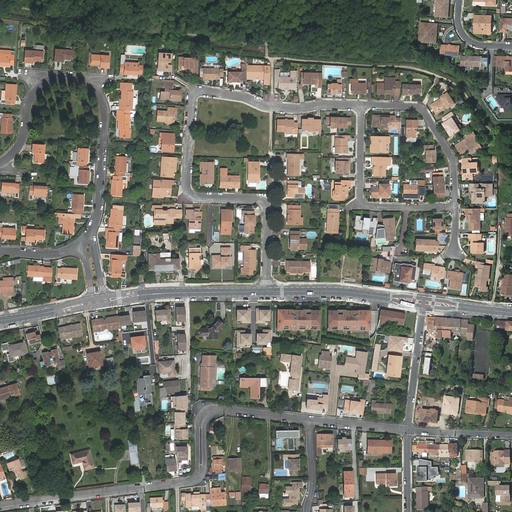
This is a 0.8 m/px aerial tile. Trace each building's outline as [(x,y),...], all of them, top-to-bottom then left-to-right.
[(436,0),(437,5),(438,5),(437,11),(436,11),(436,16),(448,17),(449,6),(447,6),(448,4),(449,4),(449,0),(436,0)] [(492,32),(492,16),(475,16),(475,31),(477,33),(490,34),(492,32)] [(511,18),(501,18),(501,31),(507,32),(508,28),(511,28),(511,18)] [(436,43),(437,25),(433,25),(432,25),(430,25),(430,23),(421,23),(420,37),(422,39),(426,39),(427,40),(432,41),(432,43),(436,43)] [(460,45),(442,44),(441,54),(459,55),(460,45)] [(55,49),(54,61),(63,61),(64,58),(73,59),(74,50),(55,49)] [(15,51),(1,50),(0,54),(0,53),(0,65),(10,66),(10,64),(14,64),(15,51)] [(25,50),(24,62),(33,63),(33,60),(43,61),(43,51),(25,50)] [(171,53),(159,52),(157,70),(170,71),(171,64),(167,64),(167,59),(171,60),(171,53)] [(91,54),(90,64),(100,64),(100,67),(109,67),(110,56),(91,54)] [(471,57),(471,55),(466,55),(466,65),(486,66),(486,57),(483,57),(483,56),(474,55),(474,57),(471,57)] [(511,56),(499,56),(498,66),(506,66),(506,71),(511,70),(511,56)] [(193,61),(193,58),(184,58),(184,57),(179,57),(179,65),(181,66),(184,66),(184,67),(185,67),(185,70),(188,70),(188,71),(192,71),(192,74),(197,74),(197,61),(193,61)] [(121,58),(120,71),(124,72),(124,73),(138,74),(138,63),(124,62),(124,58),(121,58)] [(228,71),(228,82),(242,82),(241,80),(246,80),(246,79),(246,77),(246,65),(245,65),(241,64),(242,72),(228,71)] [(270,66),(246,65),(246,77),(260,77),(260,79),(264,79),(264,82),(269,82),(270,66)] [(223,76),(223,68),(220,68),(204,68),(203,78),(211,78),(213,79),(220,79),(220,76),(223,76)] [(279,69),(274,69),(274,83),(278,83),(278,88),(284,89),(289,89),(296,89),(296,77),(298,77),(298,71),(290,70),(290,77),(278,76),(279,69)] [(316,87),(321,87),(322,73),(301,73),(301,83),(316,84),(316,87)] [(352,84),(352,93),(365,93),(366,83),(358,83),(358,79),(349,79),(349,83),(352,84)] [(119,106),(119,110),(130,110),(135,111),(136,111),(136,108),(132,108),(132,107),(134,107),(136,106),(136,99),(135,98),(133,98),(133,91),(131,91),(132,82),(121,81),(120,88),(124,88),(124,90),(122,90),(122,99),(121,106),(119,106)] [(390,92),(390,95),(390,96),(399,96),(399,82),(385,81),(385,83),(377,83),(377,94),(385,94),(385,92),(390,92)] [(171,87),(173,87),(173,83),(163,82),(162,86),(165,87),(165,92),(161,92),(161,98),(171,99),(171,100),(180,101),(181,89),(176,89),(176,91),(171,91),(171,87)] [(17,84),(6,83),(5,90),(5,99),(1,99),(1,103),(14,104),(15,100),(17,84)] [(337,92),(337,93),(341,93),(341,84),(337,84),(338,83),(337,83),(331,83),(331,84),(328,84),(327,92),(332,93),(332,92),(337,92)] [(421,85),(415,85),(402,84),(402,94),(409,95),(409,93),(412,93),(421,93),(421,85)] [(442,99),(441,98),(431,105),(433,108),(434,108),(436,110),(435,111),(436,113),(446,107),(446,106),(447,105),(448,106),(449,107),(455,103),(453,99),(451,100),(450,100),(449,98),(449,97),(450,95),(448,92),(442,96),(443,97),(443,98),(442,99)] [(165,121),(174,122),(175,112),(176,112),(176,108),(168,107),(168,111),(158,111),(157,121),(165,121)] [(119,110),(117,109),(117,113),(119,113),(119,120),(118,129),(120,129),(120,137),(130,138),(130,130),(129,130),(130,116),(130,110),(119,110)] [(455,116),(452,111),(443,117),(445,122),(443,123),(446,128),(447,127),(449,130),(448,131),(451,135),(460,129),(460,128),(461,128),(461,126),(460,125),(458,124),(457,125),(453,117),(455,116)] [(0,117),(2,117),(1,133),(11,133),(12,118),(12,114),(0,112),(0,117)] [(400,128),(400,118),(396,118),(396,116),(389,116),(389,117),(381,117),(381,115),(372,115),(372,126),(381,127),(381,129),(388,129),(388,128),(388,124),(391,125),(395,125),(395,128),(400,128)] [(335,119),(335,117),(327,117),(326,124),(330,124),(330,127),(339,127),(339,119),(335,119)] [(343,119),(339,119),(339,127),(346,127),(347,124),(351,125),(351,118),(343,117),(343,119)] [(293,134),(297,134),(297,123),(294,123),(294,120),(287,120),(284,120),(278,119),(277,131),(286,131),(293,131),(293,134)] [(318,131),(321,131),(321,120),(313,120),(308,120),(302,120),(302,129),(308,129),(308,130),(318,131)] [(415,127),(416,128),(417,128),(418,120),(406,120),(405,137),(410,137),(416,138),(416,130),(415,130),(415,127)] [(474,147),(476,150),(482,147),(475,136),(476,135),(474,131),(466,136),(467,138),(456,145),(461,153),(469,148),(469,147),(471,146),(472,146),(474,147)] [(171,138),(172,133),(160,133),(160,137),(162,137),(162,151),(173,151),(174,138),(171,138)] [(350,135),(342,135),(342,138),(336,138),(335,152),(346,152),(347,146),(347,138),(350,138),(350,135)] [(372,141),(372,144),(372,151),(385,151),(385,142),(390,142),(390,137),(372,136),(372,141)] [(35,153),(34,162),(43,163),(45,145),(33,144),(32,152),(35,153)] [(433,144),(421,144),(422,150),(425,150),(425,162),(435,162),(435,149),(433,149),(433,144)] [(75,165),(86,166),(86,162),(88,162),(89,149),(78,148),(77,161),(73,161),(72,165),(75,165)] [(303,154),(287,153),(287,158),(288,158),(288,164),(290,164),(290,167),(288,167),(288,174),(298,174),(299,164),(299,158),(303,158),(303,154)] [(116,172),(115,176),(129,177),(129,173),(126,172),(127,157),(116,156),(115,172),(116,172)] [(390,157),(372,156),(372,164),(375,164),(375,167),(374,168),(374,175),(385,175),(385,165),(390,165),(390,157)] [(174,169),(176,169),(177,158),(162,157),(161,176),(173,176),(173,171),(174,169)] [(349,157),(339,157),(339,161),(336,161),(335,172),(347,172),(347,170),(348,161),(349,157)] [(202,166),(202,174),(204,174),(204,183),(212,183),(213,183),(213,163),(200,162),(200,166),(202,166)] [(257,172),(259,172),(259,162),(248,162),(248,182),(256,182),(257,172)] [(463,167),(463,169),(464,173),(470,173),(479,173),(479,162),(468,163),(463,163),(463,167)] [(88,170),(88,166),(86,166),(75,165),(75,169),(79,169),(78,183),(89,183),(90,170),(88,170)] [(227,169),(221,169),(220,187),(225,187),(227,187),(239,187),(239,179),(235,179),(235,176),(226,176),(227,169)] [(433,177),(433,185),(442,184),(441,182),(443,181),(443,172),(436,173),(436,177),(433,177)] [(115,176),(113,176),(113,180),(112,180),(111,195),(121,196),(122,180),(129,180),(129,177),(115,176)] [(173,180),(162,179),(162,180),(162,182),(159,182),(160,180),(154,180),(153,197),(158,197),(159,194),(163,195),(170,195),(171,184),(173,185),(173,180)] [(350,180),(341,180),(341,182),(335,182),(335,190),(333,191),(333,197),(335,199),(343,199),(346,198),(346,192),(345,192),(345,189),(345,186),(346,186),(350,186),(350,180)] [(411,184),(404,184),(404,195),(412,195),(418,195),(424,195),(424,181),(418,180),(418,184),(411,184)] [(2,181),(1,192),(15,193),(14,197),(19,197),(19,184),(15,184),(15,182),(2,181)] [(297,196),(297,197),(304,197),(304,188),(301,187),(297,187),(297,181),(288,181),(287,196),(293,196),(297,196)] [(478,183),(471,183),(471,190),(475,190),(474,193),(474,196),(472,198),(473,203),(485,203),(485,196),(493,196),(493,183),(483,183),(483,188),(479,188),(478,183)] [(379,195),(389,195),(389,184),(379,184),(379,187),(372,187),(371,197),(379,197),(379,195)] [(442,184),(433,185),(434,193),(437,193),(437,196),(444,196),(444,188),(442,188),(442,184)] [(30,186),(29,199),(32,199),(33,195),(46,196),(47,186),(34,185),(34,186),(30,186)] [(68,210),(68,213),(73,214),(82,214),(82,211),(83,211),(84,195),(73,194),(73,210),(68,210)] [(119,228),(122,228),(123,206),(113,205),(113,209),(111,209),(111,217),(110,224),(108,224),(108,228),(119,228)] [(162,213),(161,209),(162,206),(156,205),(156,209),(154,209),(154,224),(162,224),(161,223),(165,223),(170,223),(170,218),(173,218),(181,218),(181,210),(174,210),(174,209),(170,208),(170,210),(170,211),(165,211),(165,213),(162,213)] [(289,214),(288,214),(287,224),(300,224),(300,218),(300,206),(298,206),(290,205),(288,205),(288,209),(289,210),(289,214)] [(336,224),(338,224),(339,225),(339,223),(338,223),(339,209),(328,208),(327,232),(336,232),(336,224)] [(480,208),(465,208),(466,215),(470,215),(470,220),(470,222),(470,230),(480,230),(480,208)] [(222,213),(221,221),(224,221),(224,231),(231,231),(231,210),(223,209),(223,213),(222,213)] [(199,216),(199,212),(195,212),(195,210),(186,210),(186,218),(189,218),(189,228),(195,228),(200,228),(201,217),(199,216)] [(253,221),(255,221),(255,216),(254,216),(254,211),(243,211),(243,216),(245,216),(245,232),(253,232),(253,225),(253,221)] [(68,213),(60,213),(59,217),(64,217),(62,233),(73,233),(74,218),(73,218),(73,214),(68,213)] [(368,234),(376,235),(376,231),(378,218),(373,218),(373,221),(370,221),(370,218),(364,217),(363,220),(360,220),(360,216),(356,215),(355,221),(359,222),(359,228),(368,230),(368,234)] [(384,230),(376,231),(376,235),(375,238),(386,237),(394,236),(395,236),(394,217),(383,218),(384,230)] [(431,227),(431,233),(446,233),(445,226),(442,226),(442,224),(442,219),(433,219),(433,227),(431,227)] [(224,221),(221,221),(221,234),(231,234),(231,231),(224,231),(224,221)] [(3,224),(0,223),(0,235),(2,236),(2,237),(15,238),(16,229),(3,227),(3,224)] [(118,248),(119,228),(108,228),(106,228),(106,231),(107,232),(107,238),(106,247),(118,248)] [(27,229),(25,241),(34,242),(34,239),(44,239),(45,230),(27,229)] [(291,231),(290,238),(292,238),(292,242),(290,242),(290,249),(306,249),(307,239),(298,238),(298,235),(300,235),(300,231),(291,231)] [(481,233),(470,233),(470,238),(472,238),(472,242),(474,242),(474,252),(484,252),(484,243),(481,243),(481,233)] [(435,245),(437,245),(437,240),(416,239),(416,250),(424,250),(424,249),(435,249),(435,245)] [(141,246),(133,246),(132,256),(140,256),(141,246)] [(231,246),(221,246),(221,254),(212,254),(212,268),(221,268),(221,265),(225,265),(230,265),(230,256),(231,256),(231,246)] [(254,260),(255,260),(256,250),(250,250),(250,246),(241,246),(241,250),(244,250),(244,267),(241,267),(241,273),(252,273),(252,269),(253,269),(254,260)] [(200,247),(189,248),(190,268),(195,268),(195,265),(201,265),(200,247)] [(148,253),(149,270),(179,269),(179,258),(160,258),(160,253),(148,253)] [(369,263),(371,263),(373,264),(373,266),(371,266),(370,266),(370,270),(375,270),(377,269),(382,270),(383,272),(389,273),(390,262),(382,261),(378,261),(378,259),(370,257),(369,263)] [(111,259),(110,273),(112,273),(112,277),(125,277),(126,274),(121,273),(122,260),(111,259)] [(307,270),(307,272),(311,272),(311,261),(286,261),(286,272),(291,272),(291,273),(302,273),(302,272),(302,270),(307,270)] [(484,262),(477,261),(476,264),(480,265),(478,275),(478,278),(476,278),(475,285),(480,286),(486,287),(487,280),(488,280),(490,266),(484,265),(484,262)] [(431,265),(431,264),(424,262),(422,274),(430,275),(442,277),(444,267),(435,266),(431,265)] [(415,266),(410,266),(410,268),(402,267),(402,265),(402,264),(395,263),(394,273),(394,277),(400,278),(400,281),(409,282),(409,279),(414,279),(415,266)] [(42,281),(51,281),(52,268),(43,268),(43,267),(28,266),(27,276),(34,276),(43,277),(42,281)] [(57,268),(56,282),(55,282),(55,285),(59,285),(59,282),(60,283),(61,278),(76,279),(77,269),(61,267),(61,269),(57,268)] [(459,272),(455,272),(448,271),(447,278),(451,279),(450,288),(460,289),(461,280),(463,281),(464,273),(459,272)] [(504,278),(503,294),(511,294),(511,274),(506,274),(505,278),(504,278)] [(0,294),(12,294),(11,280),(13,280),(13,278),(3,278),(3,281),(0,280),(0,294)] [(251,307),(237,308),(237,320),(242,320),(242,323),(251,323),(251,307)] [(271,308),(256,308),(256,323),(265,323),(265,320),(271,320),(271,308)] [(171,318),(170,309),(155,311),(156,320),(166,319),(166,318),(171,318)] [(185,309),(175,309),(176,323),(185,322),(185,309)] [(319,310),(277,309),(277,329),(319,329),(319,310)] [(145,310),(132,312),(133,322),(146,320),(145,310)] [(370,310),(328,310),(328,329),(370,330),(370,310)] [(404,314),(381,310),(379,316),(378,326),(384,327),(385,321),(402,324),(404,314)] [(129,314),(125,314),(125,316),(118,316),(120,325),(130,324),(129,314)] [(95,322),(91,322),(92,332),(103,330),(104,329),(108,328),(109,329),(120,328),(120,325),(118,316),(106,318),(105,320),(102,321),(99,321),(99,319),(94,320),(95,322)] [(443,331),(443,318),(437,318),(437,319),(435,319),(434,331),(443,331)] [(451,332),(452,319),(443,318),(443,331),(442,337),(451,337),(451,332)] [(469,325),(469,320),(466,320),(452,319),(451,332),(468,333),(467,340),(473,341),(474,325),(469,325)] [(197,329),(197,336),(206,336),(206,338),(217,339),(217,331),(223,324),(218,320),(211,327),(211,329),(197,329)] [(511,330),(511,322),(499,321),(498,329),(511,330)] [(80,323),(58,328),(60,339),(83,335),(80,323)] [(272,329),(263,329),(263,333),(257,333),(257,344),(268,344),(268,342),(272,342),(272,329)] [(245,330),(237,330),(237,346),(245,346),(245,344),(252,344),(252,333),(245,333),(245,330)] [(35,334),(26,336),(28,343),(37,341),(35,334)] [(185,335),(177,336),(177,349),(186,349),(185,335)] [(131,337),(132,348),(141,347),(141,349),(142,351),(145,350),(144,336),(131,337)] [(7,342),(0,344),(2,350),(9,349),(10,353),(7,354),(8,361),(14,360),(13,355),(25,353),(22,342),(8,346),(7,342)] [(42,353),(44,361),(40,361),(41,367),(58,363),(59,370),(64,369),(63,360),(59,361),(56,349),(52,350),(52,352),(48,353),(47,352),(42,353)] [(87,353),(89,367),(102,364),(100,351),(87,353)] [(321,355),(319,355),(318,367),(331,369),(332,356),(330,356),(330,352),(322,351),(321,355)] [(356,359),(346,357),(345,366),(347,368),(357,369),(356,374),(364,375),(367,353),(357,351),(356,359)] [(426,353),(423,374),(430,375),(432,354),(426,353)] [(301,356),(285,355),(284,361),(291,362),(290,375),(292,375),(292,379),(289,379),(288,389),(297,390),(299,376),(301,356)] [(398,370),(400,357),(389,355),(386,375),(400,376),(400,371),(398,370)] [(201,363),(200,386),(211,387),(212,377),(213,378),(214,364),(213,364),(213,360),(215,360),(215,356),(203,356),(202,363),(201,363)] [(106,358),(107,366),(114,365),(113,357),(106,358)] [(173,360),(159,362),(160,373),(168,373),(170,372),(171,376),(175,375),(173,360)] [(149,375),(142,375),(143,378),(137,379),(139,394),(144,394),(145,400),(150,399),(150,402),(145,402),(146,407),(152,407),(149,375)] [(211,387),(200,386),(200,389),(214,390),(214,378),(213,378),(212,377),(211,387)] [(250,384),(250,386),(250,398),(259,398),(259,386),(259,384),(266,384),(266,378),(239,378),(239,384),(250,384)] [(375,380),(368,379),(368,381),(368,385),(367,391),(373,392),(375,380)] [(178,381),(163,383),(163,388),(158,389),(159,397),(166,396),(166,392),(179,391),(178,381)] [(19,393),(16,384),(16,383),(0,387),(0,399),(19,394),(19,393)] [(327,408),(328,395),(323,394),(323,398),(317,398),(317,400),(307,399),(306,409),(322,410),(322,408),(327,408)] [(186,395),(173,396),(173,401),(176,404),(176,407),(176,412),(184,411),(186,411),(185,407),(187,407),(187,404),(186,404),(186,402),(187,402),(186,395)] [(459,398),(443,395),(441,413),(457,415),(459,398)] [(468,401),(466,412),(485,415),(486,406),(488,406),(490,398),(480,397),(479,402),(468,401)] [(507,411),(511,411),(511,397),(509,397),(509,401),(499,400),(497,411),(505,412),(505,410),(507,411)] [(363,414),(365,403),(359,402),(345,400),(344,411),(363,414)] [(376,404),(371,404),(370,412),(383,413),(383,412),(390,413),(391,404),(384,403),(376,403),(376,404)] [(421,409),(420,418),(426,419),(426,422),(437,423),(438,411),(436,411),(431,410),(421,409)] [(176,412),(174,412),(175,424),(176,424),(184,424),(184,423),(184,411),(176,412)] [(137,440),(142,440),(141,432),(147,431),(146,423),(135,424),(137,440)] [(184,424),(176,424),(176,429),(174,429),(174,432),(174,439),(187,438),(187,428),(185,428),(184,424)] [(288,449),(294,449),(294,437),(296,437),(296,431),(282,431),(283,433),(280,433),(280,437),(287,437),(288,449)] [(317,434),(317,455),(320,455),(320,447),(332,447),(332,434),(317,434)] [(337,450),(351,450),(351,437),(337,437),(337,450)] [(136,446),(135,440),(127,441),(130,460),(138,459),(138,458),(136,446)] [(368,440),(368,448),(372,449),(372,452),(382,452),(390,452),(390,441),(368,440)] [(427,444),(426,444),(425,452),(427,453),(427,452),(440,453),(440,457),(449,457),(449,444),(444,444),(444,447),(441,447),(441,444),(433,444),(433,441),(427,441),(427,444)] [(142,445),(145,466),(158,464),(155,443),(142,445)] [(425,452),(426,444),(418,443),(418,446),(413,446),(413,451),(423,451),(423,452),(425,452)] [(458,445),(449,444),(449,457),(455,457),(455,454),(457,454),(458,454),(458,445)] [(187,459),(187,446),(175,446),(176,459),(187,459)] [(71,454),(73,463),(82,461),(84,469),(93,467),(89,449),(71,454)] [(480,458),(481,451),(480,451),(466,450),(466,461),(483,462),(483,458),(480,458)] [(505,461),(510,461),(510,451),(495,451),(495,453),(491,453),(492,464),(505,463),(505,461)] [(298,454),(287,455),(287,458),(288,458),(289,469),(290,469),(290,475),(297,475),(297,469),(299,469),(299,458),(298,458),(298,454)] [(166,471),(176,470),(175,458),(173,458),(173,456),(172,455),(165,455),(166,471)] [(225,456),(213,457),(214,471),(215,471),(216,473),(221,473),(221,465),(225,465),(225,456)] [(13,466),(15,471),(16,474),(19,476),(20,479),(28,477),(25,470),(23,471),(21,469),(22,467),(19,458),(6,463),(8,467),(13,466)] [(240,473),(240,459),(229,459),(229,470),(237,470),(237,473),(240,473)] [(450,476),(450,479),(461,479),(461,469),(457,470),(457,475),(450,475),(450,476)] [(344,471),(344,496),(353,496),(352,471),(344,471)] [(377,474),(377,484),(387,484),(387,485),(395,485),(395,473),(377,474)] [(242,477),(242,484),(242,492),(250,492),(250,477),(242,477)] [(473,497),(484,497),(483,478),(469,478),(469,486),(473,486),(473,497)] [(302,482),(292,483),(292,487),(285,487),(286,499),(284,499),(284,505),(291,505),(291,504),(297,504),(297,499),(299,499),(298,487),(302,487),(302,482)] [(259,484),(259,493),(267,493),(267,484),(259,484)] [(511,503),(511,486),(497,486),(497,494),(502,494),(502,503),(511,503)] [(417,487),(417,510),(428,510),(428,487),(417,487)] [(206,510),(210,510),(210,506),(206,506),(206,494),(199,494),(199,492),(193,492),(193,495),(190,495),(190,493),(185,494),(185,493),(181,493),(181,500),(185,500),(185,507),(191,507),(191,505),(199,505),(199,509),(206,509),(206,510)] [(220,493),(210,493),(210,494),(210,505),(226,505),(226,494),(226,492),(220,493)] [(150,498),(150,503),(151,503),(151,507),(157,507),(162,507),(162,500),(162,497),(150,498)] [(140,511),(140,501),(127,502),(127,511),(140,511)]
